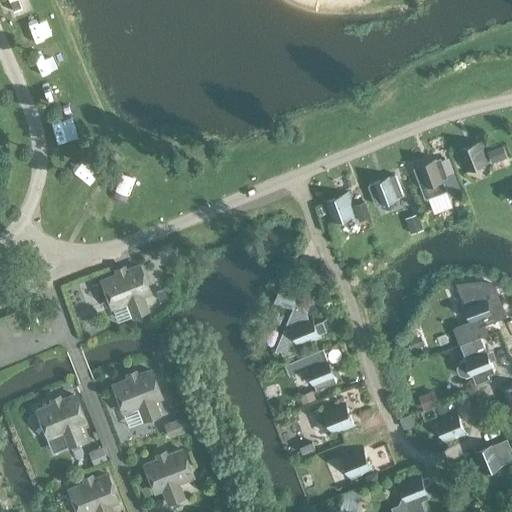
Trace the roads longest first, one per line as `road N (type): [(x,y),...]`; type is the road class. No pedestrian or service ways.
road 1 (unclassified): [(511,100),(423,122),(47,288)]
road 2 (unclassified): [(0,48),(36,133),(27,236)]
